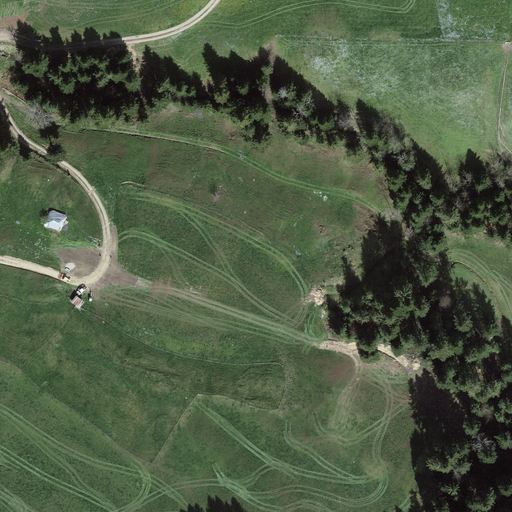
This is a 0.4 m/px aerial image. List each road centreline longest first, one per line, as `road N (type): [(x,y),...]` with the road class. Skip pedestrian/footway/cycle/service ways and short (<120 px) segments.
road 1 (track): [(0,260),(79,281),(97,275),(106,255),(96,202),(76,179),(0,133)]
road 2 (track): [(0,61),(159,33),(212,0)]
